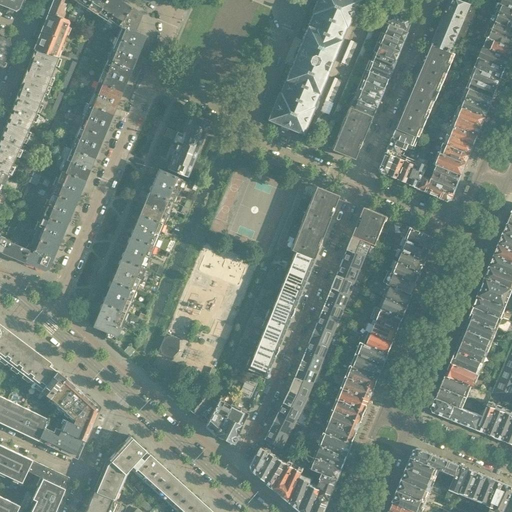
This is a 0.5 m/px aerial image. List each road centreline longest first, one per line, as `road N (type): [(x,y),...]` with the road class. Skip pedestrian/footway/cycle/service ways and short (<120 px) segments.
road 1 (residential): [(223,479),(269,402),(358,181)]
road 2 (residential): [(406,425),(507,183)]
road 3 (residential): [(42,317),(148,78)]
road 4 (residential): [(457,225),(380,414)]
road 5 (residential): [(358,181),(430,16),(420,0)]
road 6 (tertiary): [(223,479),(125,393)]
road 7 (residential): [(245,125),(271,146),(358,181)]
road 8 (residential): [(245,125),(293,11)]
